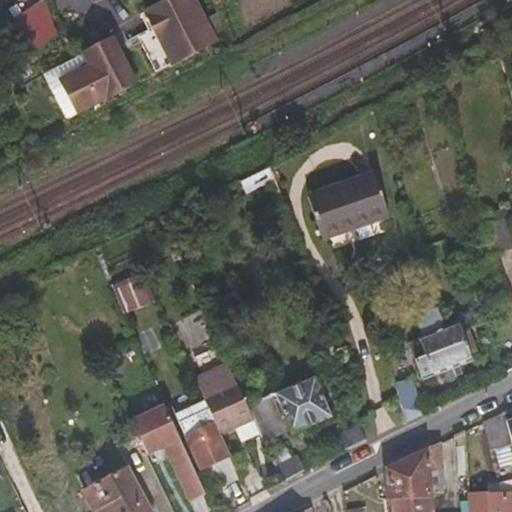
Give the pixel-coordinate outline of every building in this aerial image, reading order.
[(173,67),(217,44),(195,0),(173,0),(147,13),(173,67)] [(31,19),(39,44),(56,32),(49,11),(31,19)] [(76,115),(135,85),(114,40),(84,56),(90,68),(60,82),(76,115)] [(64,121),(76,115),(60,82),(90,68),(84,56),(42,76),(64,121)] [(273,168),(244,182),(249,194),(277,180),(273,168)] [(322,238),(388,215),(374,173),(308,195),(322,238)] [(499,223),(484,229),(489,243),(492,255),(507,249),(499,223)] [(139,275),(114,284),(125,313),(150,304),(139,275)] [(464,331),(489,322),(486,313),(462,321),(464,331)] [(464,331),(462,321),(411,341),(425,378),(450,369),(453,376),(461,373),(460,365),(473,360),(464,331)] [(339,360),(333,343),(320,349),(327,364),(339,360)] [(256,421),(230,365),(196,381),(217,426),(222,437),(256,421)] [(407,422),(424,413),(413,377),(396,386),(407,422)] [(294,432),(331,417),(314,379),(277,396),(294,432)] [(193,503),(209,496),(167,407),(134,422),(144,443),(150,456),(168,447),(193,503)] [(496,415),(483,422),(493,453),(507,447),(496,415)] [(263,434),(256,421),(239,430),(245,443),(263,434)] [(233,487),(243,483),(222,437),(217,426),(191,438),(205,471),(220,463),(233,487)] [(348,451),(367,441),(362,426),(343,435),(348,451)] [(466,430),(457,435),(458,448),(469,448),(466,430)] [(391,511),(437,511),(432,474),(444,469),(441,442),(388,468),(391,511)] [(285,483),(306,473),(298,458),(278,468),(285,483)] [(495,493),(476,494),(474,494),(475,511),(511,511),(511,479),(505,483),(508,493),(495,493)] [(496,484),(495,493),(508,493),(505,483),(496,484)] [(152,511),(140,488),(97,510),(98,511),(152,511)]
